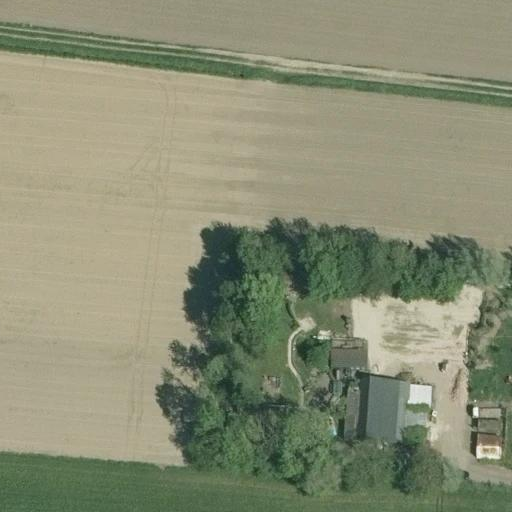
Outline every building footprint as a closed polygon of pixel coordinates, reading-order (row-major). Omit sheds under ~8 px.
[(318,293),(321,275),(274,267),(271,286),(318,293)] [(511,347),(469,346),(468,381),(511,382),(511,347)] [(332,352),(331,372),(369,372),(369,352),(332,352)] [(511,383),(467,382),(466,427),(511,428),(511,383)] [(402,446),(403,433),(404,412),(406,387),(349,384),(343,440),(402,446)] [(290,411),(227,407),(225,442),(288,446),(290,411)]
